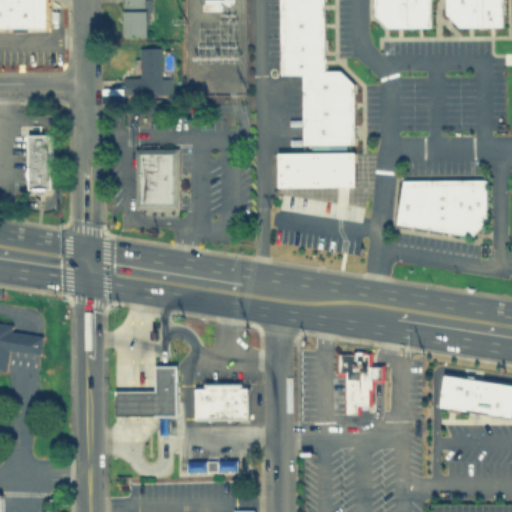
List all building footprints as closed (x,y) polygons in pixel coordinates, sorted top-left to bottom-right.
[(0,0),(50,0),(50,26),(0,26),(0,0)] [(123,0),(123,35),(148,35),(148,0),(123,0)] [(218,0),(203,0),(203,9),(218,10),(218,0)] [(301,73),(280,74),(279,0),(322,0),(323,70),(341,69),(355,83),(355,142),(302,143),(301,73)] [(430,25),(430,0),(375,0),(375,13),(387,25),(430,25)] [(445,0),(446,12),(458,24),(501,24),(501,0),(445,0)] [(170,93),(170,75),(159,75),(159,46),(138,46),(138,75),(124,75),(124,93),(170,93)] [(28,133),(50,133),(50,187),(28,187),(28,133)] [(137,148),(137,206),(178,206),(178,148),(137,148)] [(278,152),(356,151),(356,184),(279,184),(278,152)] [(403,179),(486,179),(486,218),(470,234),(396,222),(403,179)] [(41,335),(39,353),(25,351),(9,349),(6,370),(0,369),(0,321),(13,323),(12,331),(27,333),(41,335)] [(345,412),(345,374),(337,374),(337,350),(370,350),(370,364),(379,364),(383,364),(383,380),(379,380),(374,380),(374,389),(371,389),(371,403),(360,403),(360,412),(345,412)] [(176,364),(177,413),(163,413),(132,414),(116,414),(115,390),(131,390),(156,389),(155,365),(163,364),(176,364)] [(444,374),(511,384),(511,410),(511,417),(439,406),(444,374)] [(195,418),(195,387),(247,387),(247,418),(195,418)] [(219,459),(237,458),(237,469),(219,469),(219,459)] [(185,460),(205,459),(205,470),(185,470),(185,460)] [(207,459),(217,459),(217,469),(207,469),(207,459)]
